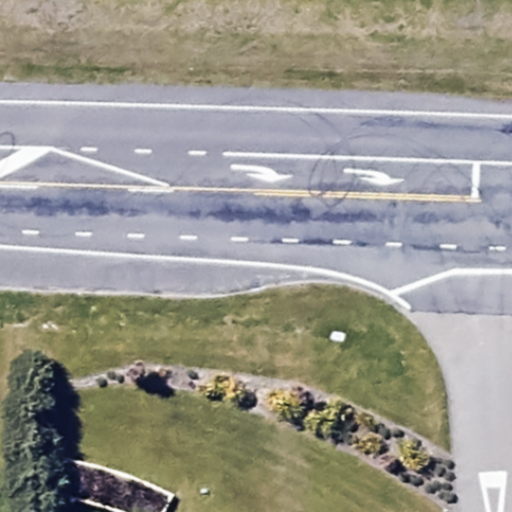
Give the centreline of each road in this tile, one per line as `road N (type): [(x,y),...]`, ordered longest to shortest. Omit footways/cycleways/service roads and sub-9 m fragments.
road 1 (tertiary): [(0,195),(462,208)]
road 2 (residential): [(494,511),(462,208)]
